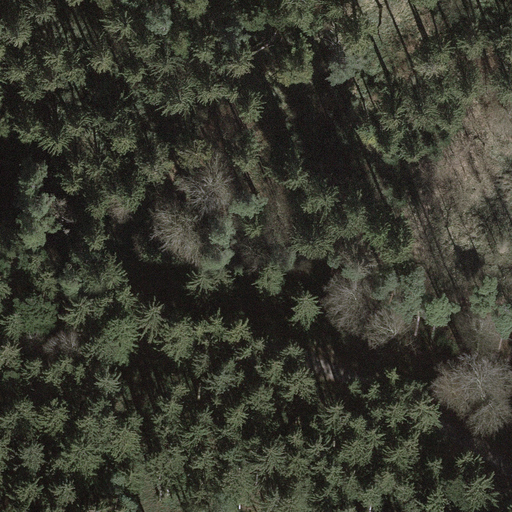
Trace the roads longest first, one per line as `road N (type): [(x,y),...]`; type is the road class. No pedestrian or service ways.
road 1 (track): [(0,490),(43,409),(103,256),(225,106),(383,0)]
road 2 (track): [(511,468),(348,375),(57,275),(0,237)]
